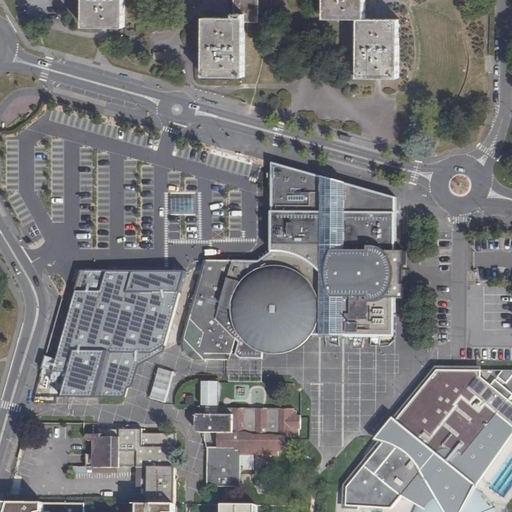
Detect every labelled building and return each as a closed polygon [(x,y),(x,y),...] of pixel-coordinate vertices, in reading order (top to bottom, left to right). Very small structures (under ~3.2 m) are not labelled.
[(84,0),(84,27),(125,28),(124,0),(84,0)] [(245,15),(245,22),(259,22),(259,0),(233,0),(234,15),(245,15)] [(359,77),(399,78),(400,19),(366,19),(365,0),(326,0),(326,18),(359,18),(359,77)] [(245,15),(234,15),(204,15),(204,76),(243,77),(245,77),(245,22),(245,15)] [(230,273),(252,280),(261,275),(272,272),(284,272),(297,276),(308,284),(317,297),(319,310),(319,321),(317,329),(313,335),(396,337),(396,300),(406,300),(406,285),(403,285),(403,266),(406,266),(405,252),(396,252),(397,198),(273,163),(273,241),(273,252),(266,257),(260,261),(233,262),(230,273)] [(205,359),(231,360),(236,340),(216,320),(222,301),(230,273),(233,262),(209,262),(208,263),(185,339),(205,359)] [(69,374),(62,398),(125,399),(138,354),(152,354),(174,342),(178,331),(172,326),(187,274),(184,274),(171,273),(148,273),(82,272),(57,363),(46,360),(43,370),(54,373),(69,374)] [(258,349),(265,352),(267,353),(271,354),(275,354),(278,354),(282,354),(286,354),(289,353),(293,352),(296,350),(300,349),(303,347),(306,345),(308,342),(311,339),(313,335),(317,329),(319,321),(319,310),(317,297),(308,284),(297,276),(284,272),(272,272),(261,275),(252,280),(230,273),(222,301),(237,306),(236,315),(238,323),(240,332),(245,338),(251,345),(258,349)] [(237,306),(222,301),(216,320),(236,339),(241,341),(237,355),(241,359),(265,359),(279,361),(278,354),(275,354),(271,354),(267,353),(265,352),(258,349),(251,345),(245,338),(240,332),(238,323),(236,315),(237,306)] [(416,503),(415,508),(418,504),(421,500),(424,497),(427,494),(431,491),(435,489),(439,487),(443,485),(448,484),(452,484),(457,483),(461,484),(466,484),(470,486),(472,486),(511,437),(511,401),(511,400),(511,392),(498,380),(484,378),(484,371),(439,370),(397,421),(403,426),(394,436),(389,442),(386,441),(348,488),(348,503),(355,503),(355,507),(392,508),(403,496),(416,503)] [(500,377),(509,384),(511,380),(511,371),(506,371),(500,377)] [(220,382),(203,382),(203,406),(204,406),(220,406),(220,382)] [(208,453),(208,487),(233,488),(238,488),(241,485),(241,465),(241,450),(255,451),(255,455),(262,456),(262,457),(271,458),(272,455),(279,456),(279,451),(286,452),(286,436),(300,437),(300,429),(301,429),(301,416),(296,416),(296,412),(295,412),(295,410),(227,410),(227,416),(220,415),(199,415),(199,417),(197,418),(197,420),(197,430),(198,430),(199,433),(201,433),(201,434),(205,434),(218,434),(218,449),(208,448),(208,453)] [(142,497),(142,504),(176,504),(176,480),(174,478),(176,475),(176,449),(174,447),(176,445),(176,434),(143,434),(143,431),(136,430),(134,428),(133,430),(130,427),(128,429),(127,427),(125,430),(123,428),(120,430),(109,430),(106,430),(102,430),(99,432),(99,435),(99,438),(95,438),(95,434),(89,435),(88,435),(87,436),(86,437),(86,438),(86,439),(87,440),(87,441),(88,441),(94,441),(94,455),(87,455),(86,468),(88,468),(127,468),(137,468),(139,468),(139,473),(148,474),(148,497),(142,497)] [(207,449),(208,448),(218,449),(218,434),(205,434),(205,442),(207,446),(207,449)] [(241,450),(241,465),(243,465),(243,471),(255,471),(255,455),(255,451),(241,450)] [(137,504),(142,504),(142,497),(148,497),(148,474),(139,473),(139,468),(137,468),(137,504)] [(499,511),(498,508),(495,504),(492,501),(490,497),(486,494),(483,492),(479,489),(474,487),(472,486),(470,486),(466,484),(461,484),(457,483),(452,484),(448,484),(443,485),(439,487),(435,489),(431,491),(427,494),(424,497),(421,500),(418,504),(415,508),(414,511),(413,511),(499,511)] [(176,511),(176,504),(133,504),(132,511),(84,511),(85,503),(5,503),(2,511),(176,511)]
